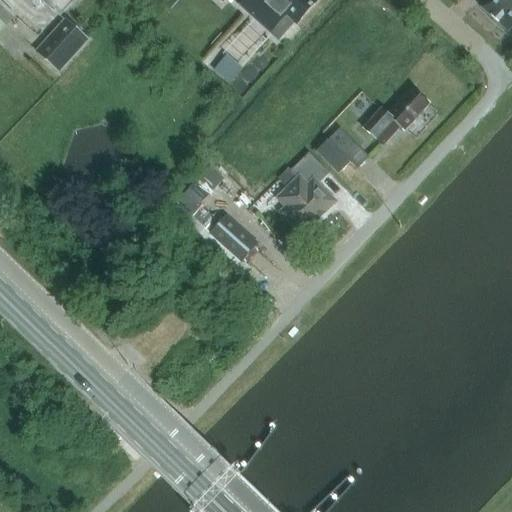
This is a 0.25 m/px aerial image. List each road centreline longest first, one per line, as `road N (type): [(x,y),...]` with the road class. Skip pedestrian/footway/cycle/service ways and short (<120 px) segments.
road 1 (unclassified): [(285,319),(486,105),(497,83),(491,61),(423,0)]
road 2 (primary): [(220,511),(0,294)]
